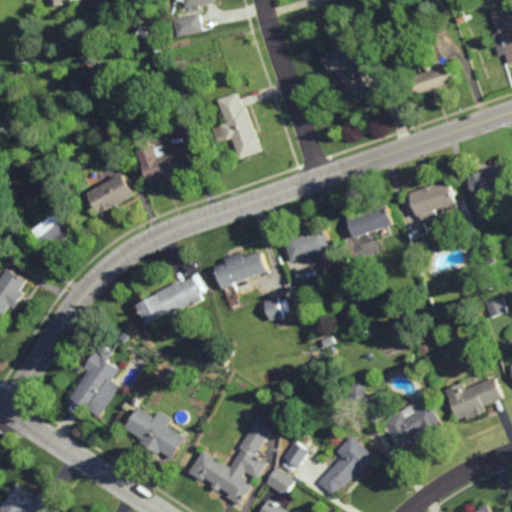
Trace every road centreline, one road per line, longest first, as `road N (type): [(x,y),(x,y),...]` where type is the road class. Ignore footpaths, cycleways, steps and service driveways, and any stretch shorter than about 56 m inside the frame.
road 1 (residential): [(511,113),(170,232),(129,254),(73,311),(0,423)]
road 2 (residential): [(162,511),(0,405)]
road 3 (residential): [(321,179),(264,0)]
road 4 (residential): [(511,453),(451,480),(408,511)]
